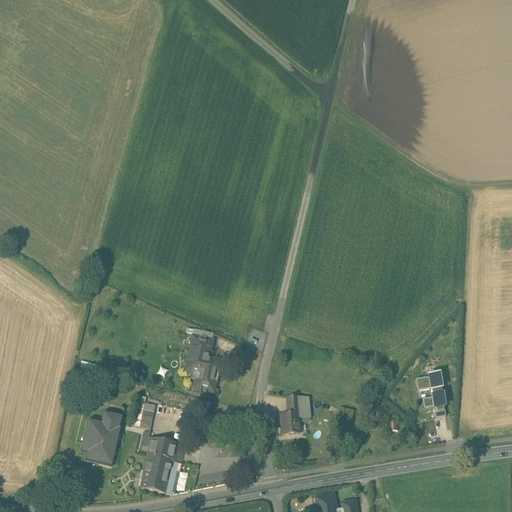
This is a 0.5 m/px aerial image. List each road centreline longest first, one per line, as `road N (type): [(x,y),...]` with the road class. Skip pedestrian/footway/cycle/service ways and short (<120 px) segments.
road 1 (unclassified): [(273,490),(260,383),(329,101)]
road 2 (secondary): [(511,452),(273,490)]
road 3 (track): [(511,184),(449,184),(329,101)]
road 4 (unclassified): [(212,0),(329,101)]
